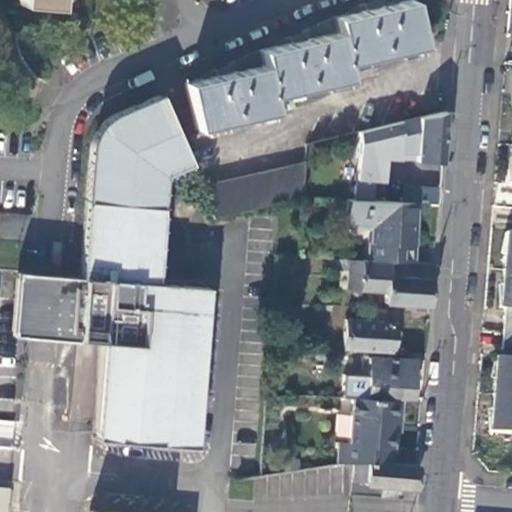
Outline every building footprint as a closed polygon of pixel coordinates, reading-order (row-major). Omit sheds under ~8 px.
[(184,79),(194,125),(272,108),(269,94),(348,76),(345,62),(423,44),(413,0),(403,0),(374,7),(335,15),(338,30),(296,39),(259,48),(262,62),(221,71),(184,79)] [(95,440),(204,448),(215,290),(164,287),(172,179),(196,170),(170,96),(97,122),(86,279),(18,274),(14,337),(101,343),(95,440)] [(359,129),(353,190),(372,192),(373,178),(382,179),(385,156),(398,157),(399,150),(415,151),(414,159),(441,162),(444,128),(446,110),(359,129)] [(399,150),(398,157),(414,159),(415,151),(399,150)] [(301,190),(303,159),(198,183),(211,215),(280,196),(301,190)] [(437,197),(438,186),(402,183),(401,201),(416,203),(436,205),(437,197)] [(352,196),(346,195),(345,221),(373,222),(372,237),(369,237),(368,256),(408,260),(409,244),(415,244),(416,203),(401,201),(371,198),(352,196)] [(500,269),(511,270),(511,232),(502,232),(500,269)] [(293,267),(294,254),(277,253),(276,267),(293,267)] [(368,256),(348,255),(345,283),(385,287),(384,298),(429,302),(430,293),(433,262),(408,260),(368,256)] [(511,333),(511,270),(500,269),(497,306),(502,307),(500,332),(511,333)] [(345,317),(342,346),(393,351),(397,310),(364,307),(362,319),(345,317)] [(511,395),(511,333),(500,332),(497,356),(493,356),(490,394),(511,395)] [(401,395),(410,396),(414,359),(368,354),(365,391),(401,395)] [(365,391),(349,391),(344,442),(335,441),(333,464),(355,463),(370,463),(389,464),(394,419),(398,419),(401,395),(365,391)] [(511,395),(490,394),(487,431),(511,432),(511,395)] [(389,464),(370,463),(368,484),(419,490),(420,466),(389,464)]
